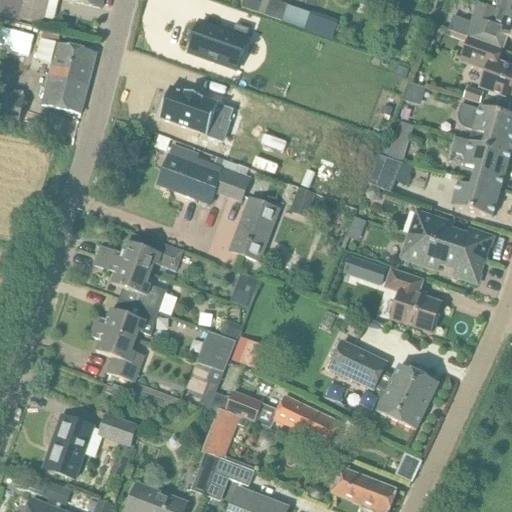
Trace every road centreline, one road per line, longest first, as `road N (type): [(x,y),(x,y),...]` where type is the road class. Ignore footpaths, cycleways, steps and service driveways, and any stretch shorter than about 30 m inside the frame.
road 1 (tertiary): [(0,413),(124,0)]
road 2 (residential): [(412,511),(511,285)]
